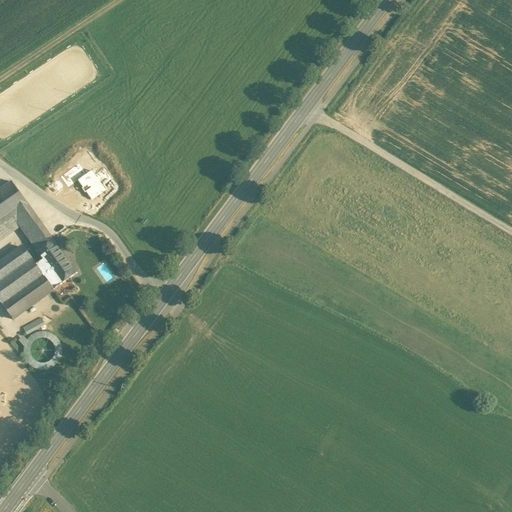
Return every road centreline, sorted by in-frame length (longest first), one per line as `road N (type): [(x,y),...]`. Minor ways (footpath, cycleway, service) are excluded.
road 1 (secondary): [(384,0),(153,309)]
road 2 (unclassified): [(153,309),(106,229),(0,167)]
road 3 (secondary): [(153,309),(29,477)]
